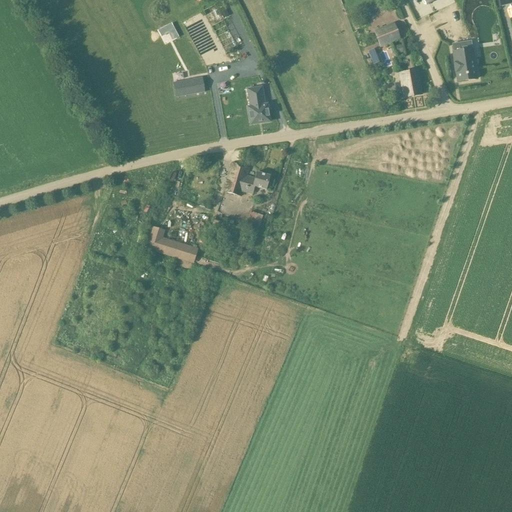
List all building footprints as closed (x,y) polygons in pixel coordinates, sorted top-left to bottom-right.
[(186,14),(181,15),(189,37),(194,35),(186,14)] [(379,48),(401,40),(394,22),(372,31),(379,48)] [(460,45),(453,46),(454,52),(453,52),(458,82),(477,79),(473,58),(472,58),(471,49),(461,51),(460,45)] [(373,62),(378,60),(374,48),(368,50),(373,62)] [(421,95),(417,71),(400,74),(401,82),(394,83),(396,94),(403,93),(404,98),(421,95)] [(174,83),(176,97),(204,92),(201,78),(174,83)] [(265,105),(262,87),(247,89),(250,108),(248,108),(251,125),(269,122),(267,105),(265,105)] [(255,178),(247,176),(250,168),(231,163),(222,192),(241,197),(243,192),(253,195),(255,187),(266,190),(270,176),(256,173),(255,178)] [(257,233),(263,215),(251,212),(245,229),(257,233)] [(239,248),(244,231),(214,221),(208,238),(223,243),(225,242),(226,239),(232,241),(231,245),(239,248)] [(193,264),(198,249),(163,238),(165,231),(152,227),(145,249),(193,264)]
